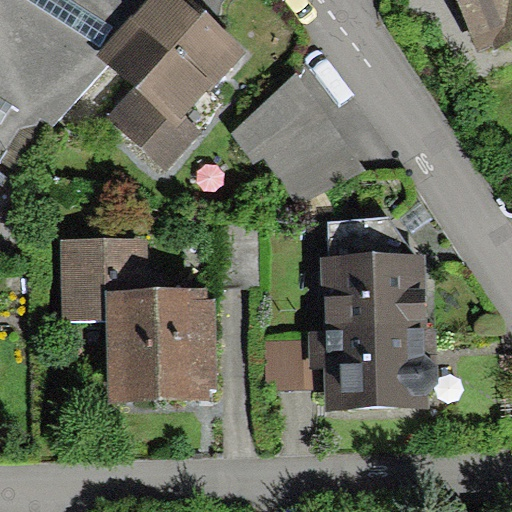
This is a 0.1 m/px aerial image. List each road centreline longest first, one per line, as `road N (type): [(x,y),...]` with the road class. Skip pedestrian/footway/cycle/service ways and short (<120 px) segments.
road 1 (residential): [(0,485),(511,473)]
road 2 (residential): [(322,0),(511,282)]
